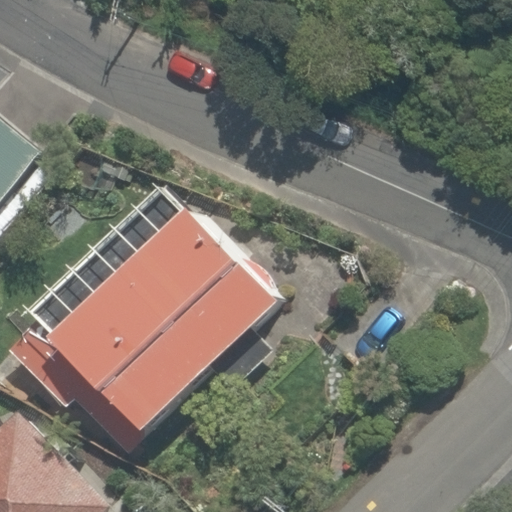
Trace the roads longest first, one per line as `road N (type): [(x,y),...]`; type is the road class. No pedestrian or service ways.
road 1 (residential): [(10,0),(138,82),(511,255)]
road 2 (residential): [(392,511),(511,387)]
